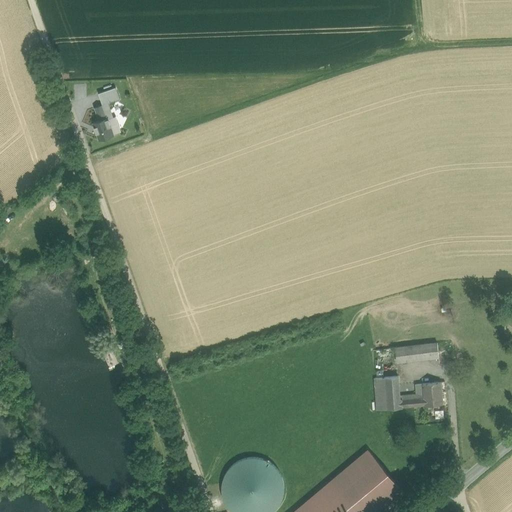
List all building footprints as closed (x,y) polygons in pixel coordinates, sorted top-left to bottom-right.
[(98,93),(102,103),(108,101),(112,100),(108,89),(98,93)] [(102,103),(103,105),(107,117),(108,117),(112,116),(108,101),(102,103)] [(107,117),(103,105),(95,107),(99,120),(105,118),(107,117)] [(112,116),(108,117),(114,134),(119,133),(113,116),(112,116)] [(99,120),(94,122),(99,139),(105,137),(114,134),(108,117),(107,117),(105,118),(99,120)] [(438,344),(420,345),(421,360),(439,360),(438,344)] [(421,360),(420,345),(396,347),(397,362),(421,360)] [(402,407),(402,397),(402,393),(400,393),(399,375),(375,377),(377,409),(402,407)] [(441,381),(422,382),(425,405),(443,403),(441,381)] [(402,407),(425,405),(422,382),(416,383),(417,395),(402,397),(402,407)] [(435,418),(443,417),(443,410),(435,410),(435,418)] [(388,511),(407,497),(369,451),(295,511),(388,511)] [(254,457),(245,458),(236,462),(229,468),(224,476),(222,486),(222,495),(226,504),(232,511),(231,511),(275,511),(281,505),(285,496),(286,487),(284,478),(279,469),(272,463),(264,458),(254,457)]
